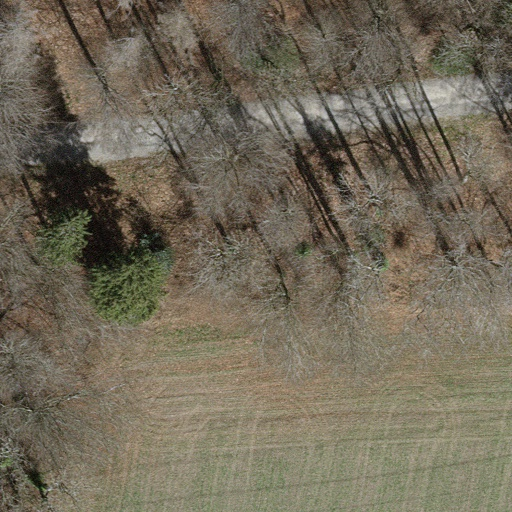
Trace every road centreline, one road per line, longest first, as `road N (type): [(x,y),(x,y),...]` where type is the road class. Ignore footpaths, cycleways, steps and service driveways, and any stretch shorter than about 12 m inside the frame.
road 1 (track): [(0,144),(511,88)]
road 2 (track): [(0,132),(185,66),(320,0)]
